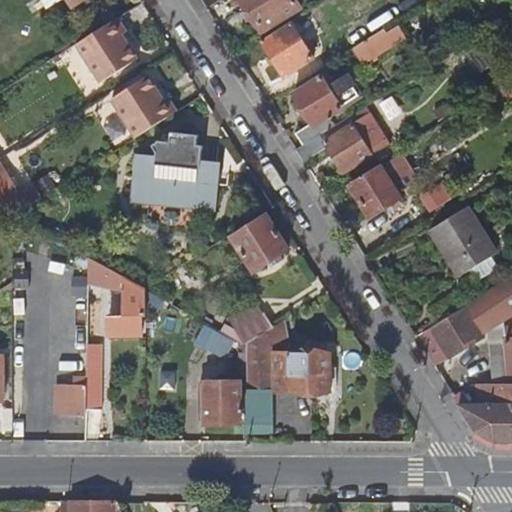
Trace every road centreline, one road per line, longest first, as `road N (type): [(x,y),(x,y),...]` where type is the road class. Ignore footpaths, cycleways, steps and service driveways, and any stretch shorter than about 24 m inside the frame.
road 1 (residential): [(169,0),(469,472)]
road 2 (residential): [(0,468),(469,472)]
road 3 (unknown): [(53,269),(47,469)]
